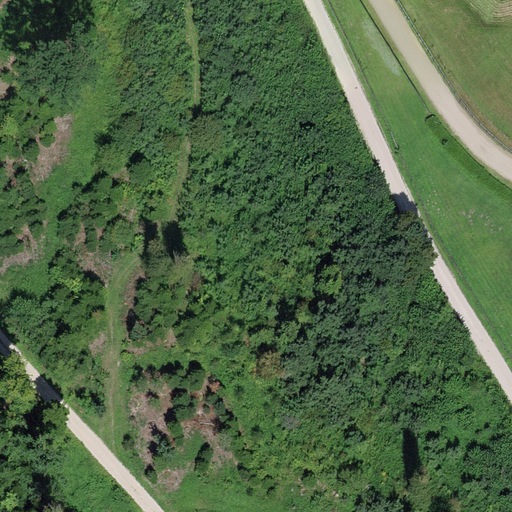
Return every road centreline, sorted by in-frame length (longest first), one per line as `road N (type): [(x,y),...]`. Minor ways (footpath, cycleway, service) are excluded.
road 1 (track): [(511,408),(374,178),(296,0)]
road 2 (track): [(0,338),(157,511)]
